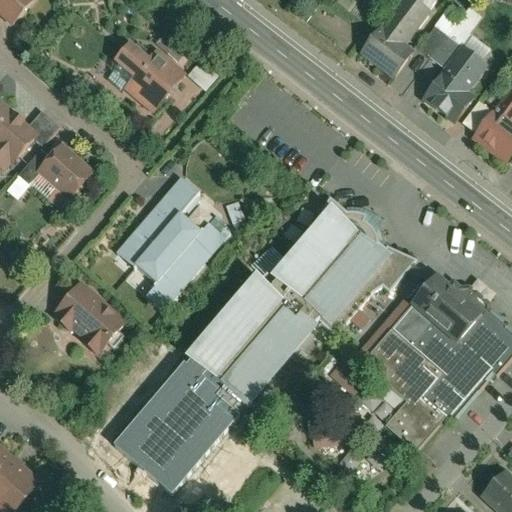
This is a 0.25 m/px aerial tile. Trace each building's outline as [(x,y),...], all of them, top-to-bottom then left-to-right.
[(0,0),(0,19),(11,29),(34,3),(30,0),(0,0)] [(402,0),(362,52),(393,76),(412,52),(403,45),(429,11),(414,0),(402,0)] [(107,81),(152,116),(184,76),(153,52),(145,61),(125,46),(110,65),(116,69),(107,81)] [(463,48),(423,100),(454,123),(473,97),(465,91),(485,65),(463,48)] [(199,63),(186,79),(205,94),(218,79),(199,63)] [(473,139),(506,164),(511,155),(511,128),(510,127),(511,123),(511,89),(473,139)] [(28,139),(31,136),(25,131),(0,109),(0,172),(28,139)] [(40,114),(25,131),(31,136),(28,139),(40,150),(58,131),(40,114)] [(92,178),(59,149),(49,161),(35,176),(38,178),(68,205),(92,178)] [(35,176),(49,161),(38,152),(14,179),(26,190),(38,178),(35,176)] [(185,211),(198,197),(179,181),(111,260),(130,276),(126,282),(146,299),(145,301),(159,314),(222,242),(207,228),(198,239),(174,218),(181,210),(185,211)] [(463,295),(442,277),(422,262),(396,252),(379,240),(378,234),(372,227),(366,223),(368,218),(361,216),(355,215),(333,200),(273,290),(261,279),(114,451),(171,499),(316,326),(336,344),(353,324),(381,348),(365,367),(409,405),(389,429),(418,454),(446,421),(457,422),(511,357),(511,336),(488,316),(490,307),(473,293),(463,295)] [(78,284),(49,321),(98,359),(127,322),(78,284)] [(327,390),(315,391),(316,407),(328,406),(327,390)] [(304,418),(305,449),(357,446),(355,415),(304,418)] [(0,511),(17,511),(38,488),(0,456),(0,511)] [(511,511),(511,475),(506,470),(479,500),(492,511),(511,511)]
